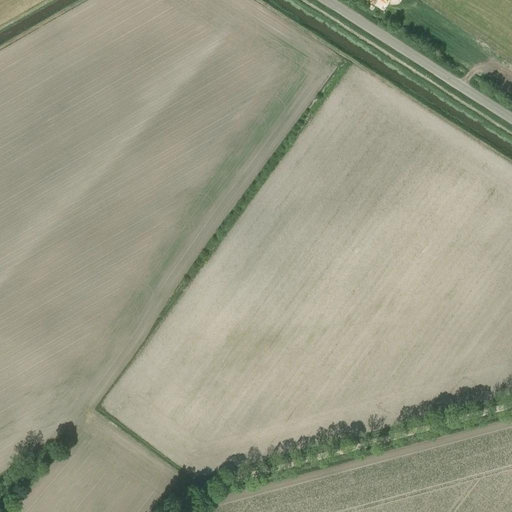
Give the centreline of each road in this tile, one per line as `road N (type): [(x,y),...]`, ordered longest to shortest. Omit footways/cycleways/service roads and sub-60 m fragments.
road 1 (track): [(166,511),(189,481),(511,401)]
road 2 (unclassified): [(511,117),(329,0)]
